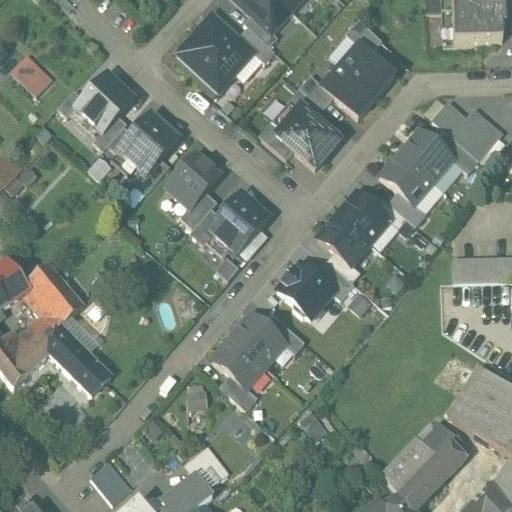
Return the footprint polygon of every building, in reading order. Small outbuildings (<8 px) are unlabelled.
[(291,17),(272,0),(231,0),(228,3),(251,22),(271,40),(291,17)] [(272,0),(291,17),(306,0),(272,0)] [(441,0),(443,51),(454,50),(454,47),(457,46),(456,32),(453,33),(452,0),(441,0)] [(452,0),(453,33),(456,32),(457,46),(454,47),(454,50),(502,48),(502,33),(506,33),(504,0),(452,0)] [(237,45),(212,22),(177,60),(217,97),(252,59),(237,45)] [(271,40),(251,22),(243,31),(247,35),(268,54),(276,45),(271,40)] [(357,52),(370,63),(382,49),(358,26),(345,41),(357,52)] [(268,54),(247,35),(237,45),(252,59),(264,69),(274,58),(268,54)] [(357,52),(339,73),(376,104),(394,83),(370,63),(357,52)] [(25,57),(8,75),(35,100),(52,82),(25,57)] [(376,104),(339,73),(322,94),(334,104),(358,125),(376,104)] [(133,105),(107,81),(82,108),(75,116),(101,140),(117,123),(133,105)] [(310,83),(299,96),(323,117),(334,104),(322,94),(310,83)] [(323,117),(299,96),(286,111),(295,119),(300,114),(314,127),(323,117)] [(75,116),(82,108),(73,99),(57,116),(67,125),(75,116)] [(447,109),(431,128),(447,141),(478,167),(501,140),(473,116),(466,125),(447,109)] [(314,127),(300,114),(295,119),(279,137),(275,142),(293,157),(314,176),(339,148),(314,127)] [(177,145),(151,122),(132,142),(116,160),(143,184),(159,165),(177,145)] [(126,131),(117,123),(101,140),(93,149),(103,158),(108,152),(124,135),(126,131)] [(270,130),(258,143),(285,167),(293,157),(275,142),(279,137),(270,130)] [(116,160),(132,142),(124,135),(108,152),(116,160)] [(419,137),(399,160),(432,188),(452,165),(436,152),(419,137)] [(468,179),(478,167),(447,141),(436,152),(452,165),(468,179)] [(8,158),(0,164),(0,186),(7,193),(22,174),(8,158)] [(432,188),(399,160),(380,183),(397,198),(412,212),(432,188)] [(219,181),(196,161),(167,195),(190,214),(203,198),(219,181)] [(169,174),(159,165),(143,184),(135,192),(144,200),(169,174)] [(179,226),(192,237),(210,216),(216,209),(203,198),(190,214),(179,226)] [(412,212),(397,198),(388,210),(415,233),(424,221),(412,212)] [(356,199),(337,221),(370,250),(389,227),(373,213),(356,199)] [(269,224),(240,200),(220,224),(206,239),(212,244),(235,264),(269,224)] [(381,204),(373,213),(389,227),(407,242),(415,233),(388,210),(381,204)] [(220,224),(210,216),(192,237),(189,241),(203,253),(212,244),(206,239),(220,224)] [(350,272),(370,250),(337,221),(317,244),(334,259),(350,272)] [(350,272),(334,259),(326,268),(352,290),(360,280),(350,272)] [(511,262),(452,264),(453,288),(511,286),(511,262)] [(226,288),(238,275),(226,265),(215,277),(226,288)] [(352,290),(326,268),(313,283),(333,300),(341,307),(354,291),(352,290)] [(9,269),(0,275),(0,300),(8,311),(30,295),(28,292),(9,269)] [(84,313),(48,272),(28,292),(30,295),(51,317),(64,330),(84,313)] [(313,283),(300,272),(277,297),(292,310),(292,316),(302,324),(307,323),(310,326),(333,300),(313,283)] [(0,316),(8,311),(0,300),(0,316)] [(51,317),(20,342),(30,354),(55,330),(59,335),(64,330),(51,317)] [(268,338),(250,323),(231,345),(264,374),(283,351),(268,338)] [(277,327),(268,338),(283,351),(294,361),(304,350),(277,327)] [(30,354),(18,365),(8,352),(3,345),(0,346),(0,371),(15,392),(51,357),(94,401),(112,383),(68,339),(66,343),(59,335),(55,330),(30,354)] [(20,342),(8,352),(18,365),(30,354),(20,342)] [(264,374),(231,345),(211,367),(229,383),(244,396),(264,374)] [(454,395),(462,401),(478,377),(469,371),(454,395)] [(511,398),(478,377),(462,401),(444,429),(479,452),(503,468),(511,473),(511,398)] [(244,396),(229,383),(219,394),(246,418),(256,406),(244,396)] [(189,414),(205,412),(203,396),(186,399),(189,414)] [(436,464),(451,449),(439,436),(433,429),(417,443),(436,464)] [(479,452),(444,429),(439,436),(451,449),(466,465),(479,452)] [(417,443),(380,477),(400,503),(434,467),(436,464),(417,443)] [(434,467),(448,482),(466,465),(451,449),(436,464),(434,467)] [(224,477),(205,454),(185,471),(194,482),(204,494),(224,477)] [(110,465),(91,480),(104,498),(124,485),(110,465)] [(400,503),(405,511),(418,511),(448,482),(434,467),(400,503)] [(486,491),(508,511),(511,511),(511,473),(503,468),(486,491)] [(163,507),(162,508),(165,511),(199,511),(211,502),(204,494),(194,482),(163,507)] [(124,485),(104,498),(112,509),(131,495),(124,485)] [(508,511),(486,491),(470,509),(473,511),(508,511)] [(149,511),(165,511),(162,508),(163,507),(160,503),(149,511)] [(405,511),(400,503),(383,511),(405,511)]
